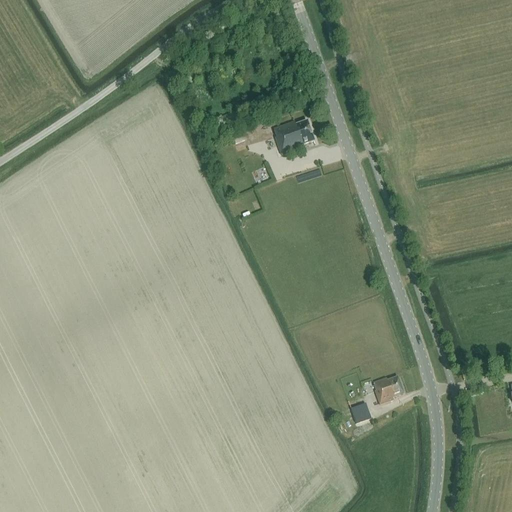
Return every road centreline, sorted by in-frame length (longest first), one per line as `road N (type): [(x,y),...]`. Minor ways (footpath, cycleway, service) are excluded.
road 1 (secondary): [(431,511),(437,445),(428,382),(295,0)]
road 2 (unclassified): [(0,162),(234,0)]
